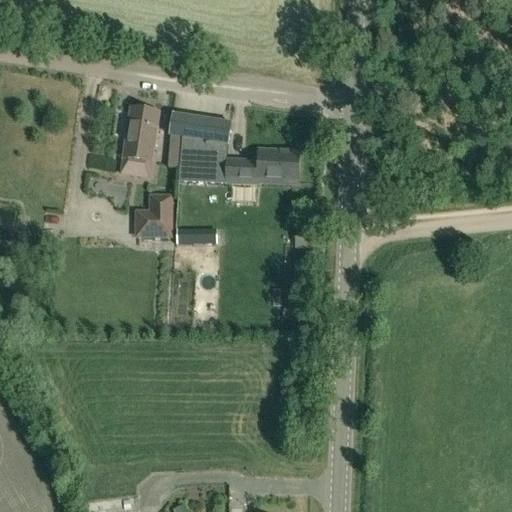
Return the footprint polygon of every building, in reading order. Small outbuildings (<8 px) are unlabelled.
[(131,110),(123,160),(121,177),(150,181),(152,165),(160,115),(131,110)] [(223,185),(226,162),(231,126),(172,117),(169,137),(171,138),(169,170),(181,170),(180,183),(223,185)] [(259,171),(242,170),(243,163),(226,162),(224,186),(259,187),(259,183),(297,185),(298,156),(278,156),(278,152),(259,151),(259,171)] [(171,239),(171,199),(151,199),(151,215),(137,215),(137,239),(171,239)] [(217,247),(217,232),(177,232),(177,247),(217,247)] [(313,251),(313,235),(295,235),(295,251),(313,251)]
